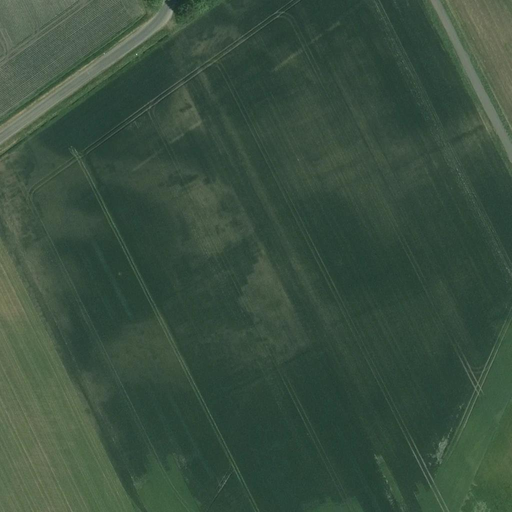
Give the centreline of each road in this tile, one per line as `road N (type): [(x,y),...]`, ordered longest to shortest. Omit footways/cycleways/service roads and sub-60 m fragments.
road 1 (unclassified): [(0,136),(150,28),(170,0)]
road 2 (track): [(434,0),(511,153)]
